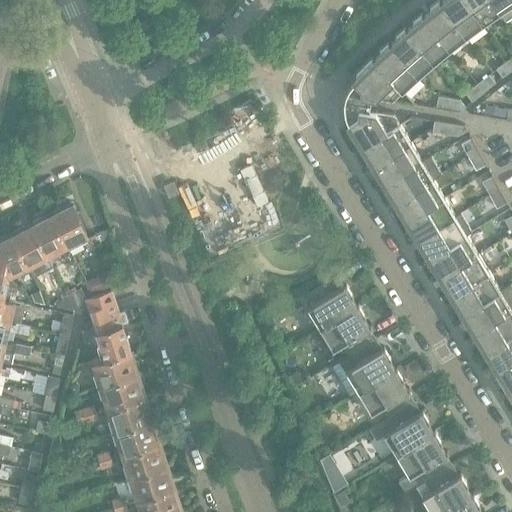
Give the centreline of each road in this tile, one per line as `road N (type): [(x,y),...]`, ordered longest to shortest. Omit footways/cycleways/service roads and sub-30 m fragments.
road 1 (residential): [(511,464),(292,99),(299,71),(343,0)]
road 2 (unclassified): [(260,511),(111,141)]
road 3 (residential): [(111,141),(111,180),(217,511)]
road 4 (residential): [(266,0),(234,32),(95,103)]
road 5 (residential): [(0,195),(111,141)]
